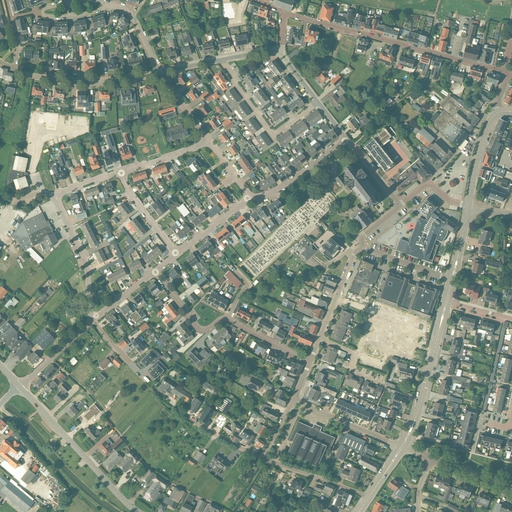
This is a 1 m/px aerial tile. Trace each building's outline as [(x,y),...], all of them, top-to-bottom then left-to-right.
[(21,6),(19,0),(17,0),(10,2),(13,13),(20,11),(19,6),(21,6)] [(32,6),(37,4),(35,0),(25,0),(26,3),(29,8),(32,7),(32,6)] [(160,0),(164,9),(179,3),(177,0),(160,0)] [(273,0),(274,1),(273,1),(272,5),(291,12),(294,2),(287,0),(273,0)] [(231,2),(222,3),(223,18),(228,17),(228,18),(235,18),(234,11),(234,12),(233,8),(232,8),(231,2)] [(246,11),(257,16),(259,6),(263,7),(250,2),(246,11)] [(162,10),(160,4),(148,9),(139,15),(141,19),(162,10)] [(331,6),(328,5),(328,7),(323,6),(319,19),(331,23),(334,9),(331,8),(331,6)] [(274,21),(270,19),(272,12),(267,10),(268,8),(263,7),(259,6),(257,16),(265,19),(266,18),(267,18),(266,25),(273,27),(274,21)] [(107,20),(109,27),(112,26),(112,20),(117,20),(118,20),(121,14),(118,13),(117,14),(111,14),(110,19),(107,20)] [(334,19),(333,24),(344,27),(348,13),(346,18),(345,18),(340,17),(335,16),(334,19)] [(348,13),(344,27),(351,28),(353,21),(355,15),(348,13)] [(121,14),(118,20),(118,21),(121,24),(119,27),(121,29),(122,29),(123,31),(128,29),(127,27),(125,25),(127,22),(123,17),(123,16),(121,14)] [(378,26),(376,34),(383,36),(385,26),(382,25),(385,15),(381,14),(380,16),(378,25),(378,26)] [(352,28),(360,30),(362,21),(362,20),(363,16),(358,15),(356,15),(355,18),(354,18),(352,28)] [(373,21),(370,33),(376,34),(378,26),(378,25),(380,16),(374,15),(374,17),(373,20),(373,21)] [(97,17),(100,28),(105,26),(106,28),(109,27),(107,20),(104,21),(102,16),(97,17)] [(367,18),(364,31),(370,33),(373,20),(374,17),(367,16),(367,17),(367,18)] [(93,25),(89,25),(91,33),(95,32),(94,29),(100,28),(97,17),(91,19),(93,25)] [(24,24),(23,20),(15,21),(18,33),(21,32),(22,35),(28,34),(26,24),(24,24)] [(79,22),(81,32),(81,35),(91,33),(89,25),(86,26),(85,21),(79,22)] [(36,32),(41,33),(43,22),(37,22),(36,27),(33,27),(32,34),(35,34),(36,32)] [(43,22),(41,33),(47,34),(47,36),(51,36),(51,29),(48,29),(48,23),(43,22)] [(74,28),(70,28),(71,36),(75,36),(77,35),(77,33),(81,32),(79,22),(73,23),(74,28)] [(61,34),(61,23),(55,23),(55,29),(51,29),(51,36),(57,37),(57,34),(61,34)] [(67,36),(71,36),(70,28),(67,29),(67,23),(61,23),(61,34),(61,37),(67,36)] [(403,35),(409,37),(410,32),(411,29),(410,28),(411,23),(409,23),(407,31),(404,30),(404,31),(403,35)] [(477,26),(471,25),(466,44),(467,44),(463,58),(477,61),(480,47),(472,45),(477,26)] [(385,26),(383,36),(396,40),(398,35),(398,33),(403,35),(404,31),(385,26)] [(449,30),(443,29),(442,33),(438,51),(445,53),(448,43),(444,42),(446,38),(447,38),(449,30)] [(191,42),(187,30),(182,31),(183,34),(184,38),(182,39),(185,48),(180,49),(182,57),(191,55),(188,43),(191,42)] [(300,31),(290,30),(288,44),(293,45),(293,44),(295,44),(296,40),(299,41),(300,36),(300,31)] [(310,30),(307,30),(306,31),(304,37),(302,37),(300,47),(315,50),(318,33),(311,32),(310,30)] [(410,32),(409,37),(407,42),(418,46),(420,40),(419,39),(420,35),(410,32)] [(121,42),(120,42),(120,44),(121,46),(123,45),(134,40),(132,33),(123,37),(124,41),(121,42)] [(174,40),(173,35),(166,36),(168,42),(171,41),(173,49),(177,48),(174,39),(174,40)] [(231,36),(231,38),(233,42),(235,41),(236,47),(242,45),(240,36),(235,37),(235,35),(231,36)] [(245,35),(240,36),(242,45),(244,45),(245,45),(247,44),(247,41),(250,41),(248,35),(247,35),(246,35),(245,35)] [(338,37),(332,35),(332,37),(326,36),(325,42),(330,43),(330,45),(339,47),(341,39),(338,38),(338,37)] [(429,38),(420,35),(419,39),(420,40),(418,46),(426,48),(429,38)] [(340,52),(346,55),(351,42),(344,39),(340,52)] [(359,44),(357,49),(366,52),(367,46),(368,41),(360,39),(359,44)] [(123,45),(121,46),(122,49),(124,48),(127,47),(128,50),(137,46),(134,40),(123,45)] [(229,48),(228,40),(218,42),(220,50),(229,48)] [(213,51),(212,43),(202,45),(204,53),(213,51)] [(88,49),(87,44),(84,44),(84,46),(79,46),(80,56),(85,56),(84,50),(88,49)] [(496,47),(483,45),(480,63),(489,65),(491,52),(495,53),(496,47)] [(79,62),(78,46),(75,47),(75,53),(73,53),(72,63),(66,63),(65,70),(76,70),(76,63),(76,62),(79,62)] [(321,47),(319,54),(331,56),(332,50),(321,47)] [(391,62),(391,63),(395,54),(397,49),(391,47),(388,55),(384,54),(382,53),(381,53),(381,54),(378,61),(381,62),(382,59),(386,61),(385,65),(389,66),(391,62)] [(174,52),(174,49),(171,50),(170,49),(166,50),(169,61),(177,59),(175,52),(174,52)] [(137,52),(133,53),(136,68),(143,66),(141,56),(138,57),(137,52)] [(130,69),(136,68),(133,53),(130,54),(131,59),(127,60),(130,69)] [(423,54),(419,62),(418,68),(424,70),(424,69),(427,70),(429,65),(432,57),(423,54)] [(94,60),(94,56),(89,56),(89,60),(87,60),(88,63),(85,63),(85,70),(95,70),(95,60),(94,60)] [(443,60),(433,57),(429,69),(432,70),(429,79),(436,81),(440,68),(443,60)] [(110,62),(107,62),(107,65),(107,70),(113,69),(114,71),(116,71),(117,69),(117,64),(117,63),(124,62),(123,58),(110,59),(110,62)] [(415,62),(400,58),(398,65),(413,69),(415,62)] [(272,71),(278,66),(274,61),(268,65),(272,71)] [(259,73),(261,72),(264,69),(260,64),(260,63),(255,67),(257,70),(258,71),(259,73)] [(272,71),(266,76),(268,79),(273,75),(272,74),(273,73),(276,76),(278,74),(282,71),(278,66),(272,71)] [(474,79),(477,69),(471,67),(468,77),(474,79)] [(7,70),(0,68),(0,77),(5,79),(12,80),(12,79),(13,74),(6,73),(7,70)] [(318,72),(314,76),(317,79),(319,77),(323,82),(327,79),(328,78),(325,74),(326,73),(328,72),(326,70),(324,71),(321,69),(318,72)] [(477,69),(474,79),(480,80),(479,81),(483,82),(484,77),(481,76),(483,71),(477,69)] [(220,72),(213,77),(223,91),(227,88),(224,84),(226,82),(220,73),(220,72)] [(243,79),(247,85),(253,80),(251,77),(253,75),(252,72),(242,79),(242,80),(243,79)] [(457,74),(452,73),(450,80),(462,83),(464,75),(459,74),(459,75),(457,75),(457,74)] [(486,82),(491,84),(492,84),(494,85),(497,86),(500,78),(495,76),(489,73),(487,78),(486,82)] [(184,76),(182,74),(176,78),(182,86),(187,82),(183,77),(184,76)] [(338,75),(331,81),(337,87),(340,84),(339,83),(340,82),(342,80),(338,75)] [(282,88),(284,86),(290,82),(286,77),(286,76),(280,81),(282,84),(280,86),(282,88)] [(195,77),(189,81),(192,85),(196,82),(198,81),(195,77)] [(257,85),(253,80),(247,85),(250,89),(250,90),(257,85)] [(482,87),(480,90),(483,91),(488,93),(490,94),(494,85),(492,84),(491,84),(486,82),(485,81),(482,87)] [(294,87),(290,82),(284,86),(288,92),(294,87)] [(347,91),(342,84),(337,88),(343,94),(347,91)] [(153,86),(143,88),(145,95),(147,94),(147,93),(148,93),(153,92),(155,92),(153,86)] [(43,89),(33,88),(32,95),(34,96),(34,95),(42,96),(43,89)] [(191,90),(187,93),(193,101),(197,98),(198,97),(196,94),(194,91),(195,91),(193,89),(191,90)] [(229,100),(236,94),(232,89),(225,95),(229,100)] [(130,90),(120,91),(121,101),(128,101),(129,102),(129,105),(136,104),(135,95),(131,95),(130,90)] [(254,95),(257,100),(264,95),(260,90),(253,95),(254,95)] [(414,101),(421,95),(416,90),(409,95),(414,101)] [(78,92),(77,100),(78,100),(78,107),(82,107),(90,107),(90,97),(90,96),(89,96),(86,96),(86,92),(78,92)] [(109,102),(109,92),(99,93),(99,100),(102,100),(102,102),(109,102)] [(201,95),(200,96),(203,100),(210,96),(207,92),(201,95)] [(217,92),(211,96),(214,100),(220,96),(217,92)] [(482,92),(475,101),(482,106),(485,101),(488,103),(492,99),(491,99),(482,92)] [(236,94),(229,100),(233,106),(240,100),(236,94)] [(469,107),(464,103),(460,100),(459,99),(458,99),(452,94),(450,96),(452,98),(450,100),(447,98),(441,105),(444,108),(443,109),(470,132),(480,119),(476,117),(477,116),(478,113),(477,113),(477,112),(470,108),(469,107)] [(268,100),(264,95),(257,100),(261,105),(268,100)] [(338,99),(334,95),(329,99),(335,107),(345,99),(342,96),(338,99)] [(385,103),(390,108),(391,106),(391,105),(394,102),(390,97),(385,103)] [(299,98),(293,102),(298,109),(303,105),(304,105),(299,98)] [(477,112),(482,106),(475,101),(471,107),(469,106),(469,107),(470,108),(477,112)] [(239,114),(246,108),(242,102),(235,108),(239,114)] [(293,113),(298,109),(293,102),(288,107),(293,113)] [(150,105),(150,103),(140,105),(140,108),(141,110),(142,114),(152,112),(150,105)] [(206,106),(204,104),(198,108),(204,116),(210,113),(205,107),(206,106)] [(223,104),(220,107),(225,113),(228,111),(223,104)] [(415,104),(412,106),(419,112),(422,109),(415,104)] [(128,119),(129,107),(118,107),(117,119),(128,119)] [(177,117),(174,107),(158,112),(161,122),(177,117)] [(250,113),(246,108),(239,114),(243,119),(250,113)] [(274,110),(276,112),(280,118),(285,114),(286,114),(281,108),(278,110),(277,108),(274,110)] [(458,148),(468,135),(455,124),(457,122),(443,110),(440,115),(437,112),(431,120),(434,122),(433,124),(458,148)] [(311,115),(316,122),(322,118),(316,111),(311,115)] [(280,118),(276,112),(270,116),(275,122),(280,118)] [(371,120),(366,114),(359,120),(360,122),(357,125),(353,119),(347,124),(354,132),(359,128),(360,129),(371,120)] [(221,118),(219,115),(209,122),(214,130),(219,127),(215,122),(221,118)] [(316,122),(311,115),(305,119),(311,126),(316,122)] [(228,118),(222,123),(224,127),(231,122),(230,120),(228,118)] [(244,123),(248,129),(256,123),(252,118),(244,123)] [(403,126),(393,118),(391,120),(401,128),(403,126)] [(493,134),(501,137),(500,138),(505,140),(508,133),(504,131),(507,122),(506,122),(499,119),(495,128),(495,130),(493,133),(493,134)] [(302,121),(296,125),(302,133),(308,129),(302,121)] [(224,127),(226,130),(227,131),(228,131),(234,126),(231,122),(224,127)] [(405,122),(403,125),(409,131),(412,128),(405,122)] [(185,128),(184,123),(179,125),(180,128),(164,132),(167,142),(188,135),(185,128)] [(256,123),(248,129),(252,134),(260,129),(256,123)] [(302,133),(296,125),(291,129),(297,137),(302,133)] [(365,146),(364,147),(365,146),(365,147),(367,149),(366,149),(366,150),(369,153),(370,152),(372,154),(371,155),(374,159),(374,158),(376,161),(375,161),(382,170),(383,171),(384,172),(385,174),(387,172),(396,165),(393,162),(392,162),(381,149),(381,148),(390,141),(389,139),(392,137),(395,141),(399,138),(391,127),(389,129),(387,130),(386,128),(385,129),(386,130),(384,131),(383,132),(383,131),(379,134),(380,134),(377,136),(377,135),(373,138),(374,139),(373,139),(373,140),(372,140),(365,146)] [(416,128),(412,133),(418,139),(424,134),(417,127),(416,128)] [(223,134),(219,137),(223,143),(228,140),(227,138),(229,137),(231,136),(228,131),(227,131),(226,130),(222,133),(223,134)] [(282,136),(288,143),(293,139),(288,131),(282,136)] [(326,135),(331,141),(336,137),(337,137),(332,131),(326,135)] [(255,138),(259,144),(267,138),(263,133),(255,138)] [(111,135),(105,137),(109,148),(115,146),(111,135)] [(326,145),(331,141),(326,135),(321,139),(326,146),(326,145)] [(490,148),(488,153),(498,157),(503,145),(499,143),(500,140),(503,141),(504,139),(501,138),(493,135),(488,147),(490,148)] [(288,143),(282,136),(277,140),(282,147),(288,143)] [(271,144),(267,138),(259,144),(263,149),(271,144)] [(429,139),(424,144),(427,148),(429,149),(429,150),(439,160),(440,160),(443,164),(448,159),(453,154),(450,150),(438,139),(434,144),(432,142),(433,142),(429,139)] [(317,143),(311,147),(316,153),(321,149),(322,149),(317,143)] [(238,150),(234,144),(231,146),(232,147),(228,149),(233,156),(237,152),(236,151),(238,150)] [(122,147),(119,148),(123,160),(132,157),(130,152),(129,148),(128,147),(127,147),(125,148),(125,147),(122,147)] [(311,157),(316,153),(311,147),(306,151),(311,157)] [(104,152),(106,158),(105,159),(107,165),(108,165),(108,166),(112,165),(111,164),(116,162),(114,156),(113,156),(111,149),(104,152)] [(443,164),(427,149),(423,152),(426,155),(424,156),(420,152),(417,155),(424,161),(426,159),(437,170),(443,164)] [(300,152),(294,157),(301,165),(306,160),(306,161),(300,152)] [(66,165),(61,153),(59,154),(60,157),(57,158),(61,167),(66,165)] [(484,159),(482,165),(483,166),(493,169),(495,160),(497,161),(498,157),(488,153),(486,153),(484,159)] [(301,165),(294,157),(289,161),(288,159),(289,159),(285,154),(282,156),(291,168),(293,166),(296,169),(296,168),(301,165)] [(7,182),(23,177),(23,175),(23,172),(25,173),(28,159),(13,156),(13,155),(7,182)] [(97,162),(95,156),(88,158),(91,164),(90,165),(92,170),(99,168),(98,162),(97,162)] [(291,168),(282,156),(279,158),(284,165),(280,169),(276,164),(280,170),(282,172),(287,178),(292,174),(293,174),(289,169),(291,168)] [(238,162),(242,168),(248,163),(247,161),(248,160),(245,157),(238,162)] [(191,158),(184,163),(188,168),(190,165),(192,164),(197,171),(198,170),(202,167),(197,160),(196,160),(194,158),(192,159),(191,158)] [(391,179),(387,182),(389,183),(393,188),(394,189),(395,188),(396,188),(396,189),(398,190),(398,191),(399,192),(402,190),(403,190),(405,188),(406,187),(405,187),(417,177),(423,183),(432,175),(429,171),(419,159),(418,159),(414,163),(413,164),(410,167),(409,167),(405,170),(405,171),(403,173),(401,174),(400,174),(398,172),(391,179)] [(81,167),(79,160),(76,161),(77,164),(78,168),(73,169),(75,176),(84,173),(82,167),(81,167)] [(248,163),(242,168),(246,174),(253,169),(252,169),(254,167),(252,165),(250,166),(248,163)] [(282,182),(287,178),(282,172),(280,170),(276,164),(273,166),(278,173),(278,172),(280,174),(277,176),(282,182)] [(158,167),(160,173),(161,176),(168,174),(165,165),(158,167)] [(61,172),(59,166),(51,168),(54,175),(53,175),(56,182),(65,179),(63,172),(61,172)] [(364,205),(364,206),(366,208),(366,207),(367,208),(367,207),(368,207),(368,208),(369,208),(369,207),(370,206),(370,207),(370,206),(371,206),(372,205),(373,207),(372,207),(373,208),(373,207),(373,208),(374,207),(373,207),(378,203),(378,204),(379,203),(379,202),(378,203),(378,202),(376,200),(378,200),(379,199),(380,199),(380,198),(380,197),(380,196),(380,197),(379,195),(379,194),(378,194),(366,178),(367,177),(368,177),(368,176),(367,176),(362,170),(362,169),(362,170),(361,170),(360,170),(360,169),(359,169),(358,168),(357,168),(356,169),(355,168),(355,169),(354,171),(353,169),(354,168),(353,168),(351,167),(351,166),(350,167),(348,167),(348,166),(347,166),(348,167),(346,169),(345,168),(345,169),(346,169),(345,171),(344,171),(344,172),(345,172),(346,174),(342,177),(340,175),(336,179),(341,186),(343,185),(344,187),(346,185),(345,185),(346,184),(348,186),(345,188),(345,189),(347,192),(350,190),(351,189),(352,188),(354,191),(353,192),(354,192),(355,192),(357,195),(356,195),(356,196),(357,195),(359,198),(359,199),(360,198),(362,201),(361,202),(362,202),(365,205),(364,205)] [(153,175),(160,173),(158,167),(151,169),(153,175)] [(505,171),(496,167),(493,174),(503,178),(505,171)] [(492,173),(481,169),(478,177),(490,180),(492,173)] [(145,172),(138,174),(140,180),(144,179),(144,181),(148,180),(145,172)] [(206,185),(212,180),(207,175),(205,176),(203,173),(196,179),(198,182),(199,181),(204,186),(206,185)] [(140,180),(138,174),(132,176),(135,185),(141,183),(140,180)] [(270,176),(265,180),(269,187),(275,183),(270,176)] [(23,177),(7,182),(5,183),(6,183),(7,189),(13,187),(14,191),(28,187),(25,177),(23,177)] [(509,182),(503,179),(502,180),(500,185),(500,186),(506,188),(509,182)] [(216,186),(212,180),(206,185),(208,188),(206,189),(208,192),(216,186)] [(269,187),(265,180),(259,185),(262,189),(264,191),(269,187)] [(111,183),(104,185),(105,190),(105,191),(107,194),(108,194),(110,193),(113,192),(112,189),(112,188),(111,183)] [(90,190),(92,196),(99,194),(97,188),(90,190)] [(166,189),(160,193),(163,197),(169,192),(166,189)] [(92,196),(90,190),(84,192),(86,198),(92,196)] [(496,200),(498,193),(492,190),(489,197),(496,200)] [(214,196),(210,199),(211,199),(212,200),(211,201),(215,206),(219,203),(225,198),(221,192),(217,195),(215,197),(214,196)] [(420,193),(413,201),(415,203),(422,195),(420,193)] [(498,193),(496,200),(502,202),(505,195),(498,193)] [(79,202),(76,194),(69,197),(71,202),(72,206),(78,204),(81,212),(86,211),(82,201),(79,202)] [(201,206),(193,195),(190,198),(198,208),(201,206)] [(225,198),(219,203),(221,204),(224,208),(230,204),(225,198)] [(155,211),(161,206),(163,204),(159,199),(157,201),(156,201),(150,205),(155,211)] [(272,204),(277,210),(283,206),(277,199),(277,200),(272,204)] [(419,219),(410,244),(406,243),(400,241),(396,250),(432,263),(434,258),(436,255),(438,247),(433,245),(435,241),(441,243),(442,243),(446,236),(448,232),(448,231),(448,230),(454,234),(458,227),(440,215),(438,217),(437,216),(439,213),(437,212),(435,214),(433,213),(438,208),(434,204),(431,202),(427,199),(417,210),(423,215),(420,220),(419,219)] [(179,205),(176,202),(172,205),(173,206),(168,209),(171,212),(179,205)] [(111,220),(112,219),(114,218),(121,213),(126,208),(123,203),(117,208),(118,210),(109,217),(111,220)] [(183,204),(177,209),(180,213),(181,214),(184,217),(186,216),(189,213),(183,204)] [(272,214),(277,210),(272,204),(268,207),(267,207),(272,214)] [(209,211),(206,213),(207,215),(210,219),(221,211),(218,207),(217,205),(209,211)] [(162,208),(161,206),(155,211),(159,217),(168,210),(165,206),(162,208)] [(366,208),(364,206),(360,209),(357,206),(352,209),(355,213),(351,216),(362,231),(372,223),(362,210),(366,208)] [(400,216),(407,211),(404,207),(397,213),(400,216)] [(130,213),(126,208),(121,213),(124,218),(130,213)] [(260,209),(255,212),(260,219),(263,217),(265,219),(267,217),(260,208),(260,209)] [(79,214),(76,215),(78,221),(87,218),(85,212),(79,214)] [(260,219),(255,212),(250,216),(255,223),(260,219)] [(195,215),(201,223),(206,218),(202,213),(197,218),(195,215)] [(20,224),(11,237),(25,250),(31,248),(33,247),(28,235),(48,226),(42,214),(20,224)] [(396,214),(388,221),(390,224),(398,217),(396,214)] [(195,227),(201,223),(195,215),(189,220),(195,227)] [(236,220),(240,225),(246,221),(242,216),(236,220)] [(132,228),(138,223),(135,218),(129,223),(132,228)] [(277,227),(271,218),(268,220),(272,226),(273,226),(275,229),(277,227)] [(235,229),(240,225),(236,220),(231,224),(235,229)] [(80,227),(83,232),(90,229),(87,223),(80,227)] [(132,228),(136,233),(142,228),(138,223),(132,228)] [(183,228),(181,230),(185,235),(190,231),(187,227),(186,226),(185,223),(182,226),(183,228)] [(251,227),(248,224),(243,228),(251,239),(253,237),(252,235),(254,233),(250,228),(251,227)] [(124,234),(126,233),(120,225),(116,228),(118,231),(120,230),(124,234)] [(48,226),(28,235),(33,247),(38,244),(46,240),(45,237),(52,234),(48,226)] [(142,228),(136,233),(140,237),(146,233),(142,228)] [(90,229),(83,232),(86,237),(93,234),(90,229)] [(225,229),(220,233),(225,240),(228,243),(230,241),(228,238),(229,237),(231,236),(229,234),(228,232),(225,229)] [(179,231),(175,234),(179,239),(185,235),(181,230),(179,231)] [(492,233),(483,231),(480,240),(479,240),(478,244),(488,246),(488,242),(490,242),(492,233)] [(46,240),(38,244),(43,254),(49,249),(53,245),(52,244),(57,242),(55,237),(53,233),(52,234),(45,237),(46,240)] [(225,240),(220,233),(214,237),(220,244),(225,240)] [(0,241),(6,245),(9,240),(1,234),(0,235),(0,241)] [(86,237),(89,243),(95,239),(93,234),(86,237)] [(344,240),(338,234),(335,236),(341,243),(344,240)] [(95,239),(89,243),(91,248),(98,245),(97,242),(101,240),(100,237),(95,239)] [(129,245),(125,248),(127,251),(135,245),(130,237),(128,239),(126,241),(129,245)] [(305,239),(304,237),(299,242),(300,243),(299,244),(303,248),(304,247),(306,249),(300,254),(306,261),(317,251),(311,245),(308,247),(307,245),(309,243),(305,238),(305,239)] [(251,251),(241,238),(239,240),(249,253),(251,251)] [(318,250),(323,255),(324,255),(331,260),(331,259),(332,258),(333,258),(333,257),(334,256),(335,256),(335,255),(336,254),(339,251),(341,253),(344,249),(335,242),(330,238),(322,247),(321,246),(318,250)] [(218,253),(221,251),(217,247),(215,249),(208,241),(203,246),(207,251),(212,257),(217,253),(218,253)] [(153,251),(152,251),(157,257),(162,253),(155,245),(151,248),(153,251)] [(200,254),(201,255),(207,251),(203,246),(197,250),(200,254)] [(490,250),(480,247),(479,254),(489,256),(490,250)] [(122,257),(118,248),(115,249),(118,255),(116,256),(118,259),(120,258),(126,268),(120,258),(122,257)] [(31,249),(26,251),(37,262),(38,264),(43,260),(31,249)] [(97,259),(106,254),(103,249),(94,253),(97,259)] [(152,251),(148,255),(152,261),(157,257),(152,251)] [(106,254),(97,259),(100,264),(106,261),(105,258),(108,257),(106,254)] [(192,254),(185,259),(188,263),(189,264),(192,267),(195,265),(199,271),(202,269),(205,267),(201,262),(198,264),(198,263),(196,260),(195,258),(192,254)] [(152,261),(148,255),(143,259),(147,264),(152,261)] [(253,272),(254,273),(256,273),(266,263),(263,260),(260,261),(256,256),(253,257),(252,258),(249,258),(245,262),(245,268),(248,266),(248,263),(253,268),(252,265),(255,265),(257,263),(257,267),(255,267),(255,269),(253,272)] [(118,259),(112,262),(114,265),(118,262),(119,265),(121,265),(123,270),(126,268),(120,258),(118,259)] [(487,259),(485,265),(500,269),(502,263),(487,259)] [(139,260),(133,263),(137,270),(142,267),(139,260)] [(482,262),(474,260),(473,266),(474,266),(472,273),(473,273),(472,277),(476,278),(477,274),(481,275),(483,265),(481,265),(482,262)] [(374,265),(362,261),(356,276),(356,277),(349,292),(365,298),(369,289),(371,290),(374,283),(375,284),(380,272),(374,270),(374,271),(372,271),(374,265)] [(133,263),(128,266),(129,268),(131,273),(137,270),(133,263)] [(103,270),(108,268),(107,265),(99,270),(101,274),(104,273),(103,270)] [(117,272),(120,278),(126,275),(122,269),(121,269),(120,267),(116,269),(117,272)] [(173,269),(167,273),(171,279),(174,282),(177,279),(181,276),(178,273),(177,274),(176,273),(173,269)] [(110,284),(115,281),(110,272),(106,274),(107,277),(106,277),(110,284)] [(110,272),(115,281),(120,278),(117,272),(112,274),(110,272)] [(399,308),(403,310),(413,283),(409,282),(409,280),(403,278),(403,279),(392,275),(393,274),(387,272),(384,278),(385,278),(383,283),(380,289),(381,289),(379,294),(377,300),(378,301),(399,308)] [(227,283),(228,283),(230,285),(232,283),(236,279),(232,275),(228,279),(226,281),(226,282),(227,283)] [(328,277),(324,276),(322,281),(326,282),(325,284),(324,283),(323,285),(320,284),(318,291),(323,293),(324,290),(332,294),(337,281),(328,277)] [(208,282),(204,277),(196,284),(200,288),(208,282)] [(193,283),(189,278),(185,281),(189,287),(193,283)] [(241,284),(236,279),(232,283),(230,285),(231,286),(232,283),(237,288),(241,284)] [(157,288),(153,283),(147,288),(154,296),(157,294),(160,291),(157,288)] [(413,283),(403,310),(407,311),(430,319),(432,313),(431,313),(436,299),(437,300),(440,291),(434,289),(434,290),(429,288),(429,287),(423,285),(417,283),(417,285),(413,283)] [(475,287),(468,285),(465,294),(470,295),(469,297),(477,299),(480,289),(475,287)] [(49,289),(37,302),(40,305),(52,292),(49,289)] [(196,295),(193,292),(187,297),(192,303),(202,295),(200,292),(196,295)] [(209,296),(207,301),(207,300),(213,303),(217,296),(218,294),(214,292),(213,294),(211,293),(209,296)] [(147,304),(139,294),(133,299),(137,305),(141,302),(144,306),(147,304)] [(498,297),(486,294),(485,300),(492,302),(492,303),(496,304),(498,297)] [(218,306),(222,299),(223,297),(220,296),(220,297),(217,296),(213,303),(218,306)] [(321,307),(325,309),(329,300),(320,296),(319,300),(312,297),(310,300),(301,296),(300,299),(309,303),(316,306),(317,305),(321,307)] [(15,300),(12,297),(4,306),(7,308),(15,300)] [(222,299),(218,306),(224,309),(229,299),(226,298),(225,300),(222,299)] [(163,304),(160,300),(154,305),(157,309),(163,304)] [(286,307),(293,310),(295,304),(288,301),(286,307)] [(305,302),(303,307),(304,308),(314,312),(312,317),(316,318),(321,320),(325,312),(317,309),(318,307),(313,305),(307,302),(305,302)] [(165,316),(165,317),(169,313),(174,309),(169,304),(164,308),(169,313),(165,316)] [(126,305),(120,310),(123,314),(126,318),(129,316),(134,322),(141,317),(136,311),(133,313),(130,310),(126,305)] [(141,309),(137,312),(141,317),(142,318),(146,315),(141,309)] [(178,315),(174,309),(169,313),(165,317),(167,319),(164,322),(168,327),(172,324),(170,321),(178,315)] [(235,315),(241,318),(244,313),(238,310),(235,315)] [(342,313),(340,318),(350,322),(351,318),(350,318),(352,314),(342,310),(341,313),(342,313)] [(250,316),(244,313),(241,318),(247,322),(250,317),(250,316)] [(282,313),(279,321),(292,326),(295,319),(290,317),(289,320),(285,319),(287,315),(286,315),(285,315),(282,313)] [(372,317),(371,319),(372,319),(381,322),(383,317),(374,314),(372,317)] [(117,320),(113,315),(106,320),(110,325),(113,329),(119,324),(116,320),(117,320)] [(462,317),(460,325),(464,326),(463,330),(463,332),(455,330),(453,337),(464,340),(469,319),(463,317),(462,317)] [(278,321),(273,318),(272,319),(268,325),(266,324),(263,330),(269,333),(273,325),(275,326),(278,321)] [(337,322),(336,324),(346,328),(347,325),(348,325),(350,322),(340,318),(339,322),(337,322)] [(25,322),(22,319),(16,325),(19,328),(23,324),(25,322)] [(370,322),(370,324),(380,327),(381,322),(372,319),(371,322),(370,322)] [(469,319),(464,340),(466,329),(470,330),(471,328),(474,328),(475,325),(476,320),(475,320),(475,321),(469,319)] [(256,326),(263,330),(266,324),(259,321),(256,326)] [(0,328),(0,330),(4,334),(12,327),(7,322),(0,328)] [(486,331),(488,324),(482,322),(481,322),(479,330),(486,331)] [(149,327),(146,323),(139,328),(142,332),(149,327)] [(178,331),(181,334),(187,329),(182,323),(173,331),(175,333),(178,331)] [(312,325),(308,323),(305,331),(309,333),(315,336),(318,327),(312,325)] [(346,328),(336,324),(335,327),(337,327),(335,332),(344,335),(345,332),(345,331),(346,328)] [(369,327),(368,329),(378,332),(380,333),(382,328),(380,327),(370,324),(369,327)] [(488,324),(486,331),(485,337),(487,338),(487,340),(494,342),(495,336),(492,335),(495,325),(494,325),(494,326),(488,324)] [(275,336),(275,337),(279,339),(279,338),(282,340),(285,334),(288,336),(288,335),(292,327),(289,326),(287,329),(284,328),(282,332),(278,330),(277,332),(275,336)] [(16,332),(12,327),(4,334),(1,337),(6,342),(16,332)] [(292,327),(288,335),(290,335),(298,339),(297,341),(302,343),(310,346),(311,345),(313,341),(313,340),(313,339),(308,337),(300,334),(300,335),(294,333),(296,328),(292,327)] [(52,337),(45,329),(32,342),(35,345),(37,343),(43,350),(48,345),(46,343),(52,337)] [(183,337),(180,340),(182,342),(182,341),(185,345),(194,338),(191,335),(187,329),(181,334),(183,337)] [(218,333),(223,340),(227,337),(229,340),(233,342),(236,337),(232,334),(231,337),(224,329),(218,333)] [(367,332),(366,333),(371,335),(374,336),(376,337),(378,332),(368,329),(367,331),(367,332)] [(25,341),(17,332),(5,344),(11,350),(18,344),(20,346),(25,341)] [(342,339),(344,335),(335,332),(333,336),(331,336),(330,338),(340,342),(341,339),(342,339)] [(169,336),(166,333),(159,340),(165,346),(168,344),(165,341),(169,336)] [(226,343),(223,340),(218,333),(212,338),(214,340),(214,341),(216,344),(214,346),(217,350),(222,346),(226,343)] [(131,342),(135,348),(142,342),(138,336),(131,342)] [(127,345),(123,340),(118,344),(121,349),(127,345)] [(453,340),(452,347),(463,350),(464,347),(464,346),(464,343),(469,344),(470,341),(464,340),(463,342),(453,340)] [(363,345),(360,350),(362,351),(361,351),(364,352),(367,353),(371,343),(365,341),(364,343),(363,343),(362,345),(363,345)] [(409,341),(406,350),(408,350),(419,355),(421,351),(421,350),(420,350),(420,349),(421,349),(414,346),(416,343),(415,343),(409,341)] [(26,359),(32,365),(39,358),(34,352),(31,354),(28,351),(32,347),(26,342),(14,356),(20,361),(26,355),(28,358),(26,359)] [(142,342),(135,348),(139,353),(144,349),(140,344),(142,342)] [(256,343),(253,349),(256,350),(254,353),(258,355),(260,352),(263,354),(261,358),(265,360),(267,355),(263,353),(264,352),(266,348),(259,344),(259,345),(256,343)] [(371,343),(367,353),(373,356),(377,346),(371,343)] [(327,354),(336,357),(337,354),(336,353),(338,350),(328,346),(327,349),(329,349),(327,354)] [(377,346),(373,356),(379,359),(383,349),(377,346)] [(450,353),(455,354),(460,356),(460,355),(462,356),(463,350),(452,347),(450,353)] [(193,349),(187,355),(196,365),(201,360),(204,363),(212,355),(209,353),(206,356),(201,352),(199,354),(193,349)] [(383,349),(379,359),(385,361),(387,358),(390,359),(394,350),(390,349),(389,351),(383,349)] [(403,358),(404,359),(409,361),(410,358),(417,360),(417,358),(418,359),(419,355),(408,350),(406,350),(403,358)] [(152,356),(149,353),(141,362),(142,363),(141,364),(144,366),(145,366),(146,367),(155,357),(158,360),(161,357),(156,352),(152,356)] [(274,354),(269,352),(265,362),(270,364),(271,360),(274,361),(273,362),(277,364),(281,355),(275,352),(274,354)] [(172,359),(175,362),(180,357),(176,354),(172,359)] [(334,361),(336,357),(327,354),(325,358),(323,358),(322,360),(332,364),(333,361),(334,361)] [(74,357),(70,362),(73,365),(78,360),(74,357)] [(112,359),(110,357),(107,360),(106,358),(99,366),(103,370),(112,359)] [(121,364),(115,358),(112,362),(118,367),(121,364)] [(297,363),(288,359),(286,365),(291,367),(289,373),(298,376),(302,366),(297,364),(297,363)] [(448,360),(446,367),(458,370),(459,366),(459,363),(455,362),(456,361),(448,359),(448,360)] [(162,365),(158,361),(151,367),(153,370),(149,374),(151,376),(150,377),(153,380),(154,379),(163,371),(160,368),(162,365)] [(407,365),(399,363),(398,368),(399,368),(397,376),(411,380),(414,370),(406,369),(407,365)] [(57,369),(52,364),(42,374),(48,379),(57,369)] [(502,364),(500,370),(503,370),(510,372),(511,366),(504,365),(502,364)] [(288,372),(284,370),(279,368),(276,367),(274,371),(280,373),(286,376),(288,372)] [(458,370),(446,367),(445,373),(444,373),(444,374),(452,376),(452,375),(456,376),(457,374),(458,370)] [(317,373),(316,376),(316,377),(317,377),(316,380),(319,381),(317,384),(322,386),(325,388),(327,381),(324,380),(326,375),(324,374),(319,372),(318,373),(317,373)] [(96,379),(89,386),(87,388),(93,393),(96,390),(106,379),(100,374),(96,379)] [(352,387),(355,378),(351,376),(351,375),(349,374),(345,383),(348,385),(352,387)] [(296,380),(286,376),(282,385),(292,389),(296,380)] [(457,381),(470,384),(466,383),(467,379),(458,376),(457,381)] [(278,377),(276,377),(273,385),(275,386),(274,386),(275,386),(278,388),(279,388),(281,384),(276,382),(278,377)] [(41,378),(33,386),(36,390),(44,382),(40,379),(41,378)] [(261,384),(251,378),(247,385),(257,391),(261,384)] [(360,380),(355,378),(352,387),(355,389),(356,388),(359,389),(363,380),(360,379),(360,380)] [(191,396),(164,379),(162,382),(162,383),(157,391),(163,394),(165,391),(169,394),(171,392),(187,402),(191,396)] [(51,393),(58,386),(53,381),(49,384),(48,383),(44,387),(46,389),(46,390),(48,393),(49,392),(49,393),(50,392),(51,393)] [(366,400),(368,395),(372,386),(368,384),(368,382),(366,381),(362,390),(365,392),(362,398),(366,400)] [(441,387),(454,391),(454,390),(452,390),(454,384),(450,383),(451,383),(443,381),(441,387)] [(70,389),(64,383),(59,387),(61,391),(59,393),(58,393),(54,397),(56,400),(56,401),(58,404),(59,403),(64,399),(61,397),(70,389)] [(310,388),(308,393),(314,396),(315,395),(316,396),(316,397),(321,399),(323,394),(329,397),(330,395),(335,397),(337,393),(323,387),(319,385),(316,391),(310,388)] [(372,386),(368,395),(372,396),(372,395),(376,397),(376,396),(379,397),(383,389),(377,386),(377,388),(372,386)] [(453,394),(454,391),(441,387),(439,394),(447,396),(450,397),(451,394),(453,394)] [(286,393),(278,389),(274,397),(277,398),(274,404),(284,408),(289,399),(284,396),(286,393)] [(348,393),(350,394),(350,393),(344,391),(343,393),(345,394),(343,399),(342,398),(341,400),(338,399),(335,407),(340,410),(348,393)] [(314,396),(308,393),(306,397),(331,408),(333,402),(327,400),(327,402),(321,399),(316,397),(316,396),(315,395),(314,396)] [(348,393),(340,410),(346,412),(349,404),(347,403),(348,401),(346,400),(349,395),(350,395),(350,394),(348,393)] [(405,407),(408,399),(403,398),(403,399),(396,396),(397,395),(393,394),(391,399),(393,400),(392,403),(396,405),(396,406),(399,408),(400,405),(405,407)] [(202,403),(194,398),(188,409),(195,413),(202,403)] [(87,403),(84,400),(82,403),(81,403),(74,410),(71,407),(67,411),(72,417),(83,407),(85,405),(87,403)] [(221,412),(224,414),(227,410),(230,405),(224,400),(220,406),(223,408),(221,412)] [(349,404),(346,412),(351,415),(355,406),(356,404),(354,403),(353,403),(352,405),(349,404)] [(435,403),(434,409),(443,412),(444,405),(435,403)] [(369,404),(367,409),(366,411),(362,419),(368,422),(371,414),(368,413),(369,410),(368,410),(370,404),(369,404)] [(100,412),(94,405),(89,409),(91,411),(84,417),(88,421),(95,415),(96,416),(100,412)] [(270,407),(265,405),(262,411),(267,414),(265,417),(275,421),(279,415),(269,410),(270,407)] [(217,413),(207,406),(198,420),(208,426),(210,422),(208,420),(212,415),(214,416),(217,413)] [(355,406),(351,415),(357,417),(360,409),(358,408),(355,406)] [(466,410),(465,414),(476,417),(478,410),(467,408),(466,410)] [(360,409),(357,417),(362,419),(366,411),(360,409)] [(398,412),(391,409),(389,415),(395,417),(398,412)] [(432,412),(433,412),(432,415),(441,418),(440,419),(443,419),(443,417),(441,416),(443,412),(434,409),(434,410),(433,409),(432,412)] [(476,417),(465,414),(464,421),(475,424),(476,417)] [(220,415),(214,424),(220,428),(221,429),(226,422),(225,421),(225,423),(224,422),(226,419),(220,415)] [(374,416),(372,421),(379,424),(378,426),(386,430),(386,431),(388,432),(390,428),(389,427),(391,423),(385,420),(381,419),(381,418),(374,416)] [(8,426),(0,420),(0,432),(2,434),(8,426)] [(475,424),(464,421),(462,427),(473,430),(475,424)] [(313,429),(298,422),(290,440),(293,442),(288,454),(318,467),(323,455),(327,457),(335,438),(319,431),(320,429),(315,426),(313,429)] [(241,429),(233,423),(230,426),(226,424),(223,429),(235,438),(241,429)] [(426,430),(435,432),(436,428),(439,429),(440,426),(428,423),(426,430)] [(93,429),(90,426),(85,430),(87,434),(93,441),(98,436),(101,434),(97,430),(95,432),(93,429)] [(266,428),(262,426),(257,434),(261,436),(266,428)] [(472,436),(473,430),(462,427),(460,434),(472,436)] [(251,434),(243,430),(239,436),(246,441),(251,434)] [(435,432),(426,430),(425,437),(436,440),(437,437),(434,436),(435,432)] [(365,443),(345,434),(341,444),(361,452),(365,454),(366,452),(373,455),(376,449),(368,445),(368,446),(364,444),(365,443)] [(470,443),(472,436),(460,434),(459,440),(470,443)] [(124,443),(120,438),(111,447),(114,451),(124,443)] [(264,443),(258,439),(253,447),(259,451),(264,443)] [(12,445),(5,440),(2,444),(3,445),(0,448),(0,454),(9,462),(8,464),(15,469),(18,466),(20,468),(21,465),(17,462),(26,451),(15,442),(12,445)] [(109,443),(107,440),(103,443),(99,447),(102,452),(105,456),(109,453),(109,452),(112,449),(108,444),(109,443)] [(459,440),(457,447),(468,449),(470,443),(459,440)] [(348,448),(341,444),(335,457),(343,460),(348,448)] [(122,458),(115,451),(102,464),(109,471),(116,464),(125,473),(132,465),(132,466),(138,460),(130,451),(126,454),(126,455),(122,458)] [(206,457),(198,452),(194,459),(201,464),(206,457)] [(229,464),(216,454),(211,461),(209,464),(212,466),(214,464),(219,468),(216,472),(220,475),(223,471),(229,464)] [(334,457),(332,456),(326,471),(327,472),(331,461),(331,460),(333,461),(334,457)] [(379,465),(363,457),(360,464),(370,469),(370,470),(376,472),(379,465)] [(47,476),(51,472),(46,466),(41,471),(47,476)] [(360,471),(352,468),(350,473),(343,471),(341,476),(348,479),(356,482),(360,471)] [(26,473),(33,478),(35,475),(29,469),(26,473)] [(168,484),(148,470),(141,480),(147,484),(149,480),(151,482),(149,485),(150,486),(148,489),(146,488),(143,492),(155,502),(161,495),(158,492),(160,490),(163,492),(168,484)] [(438,475),(434,484),(440,486),(440,488),(447,491),(451,481),(442,477),(443,477),(438,475)] [(34,502),(6,479),(2,484),(5,486),(1,491),(26,511),(34,502)] [(299,482),(293,480),(291,487),(283,485),(281,491),(284,491),(288,492),(289,490),(293,491),(294,489),(300,491),(303,482),(299,481),(299,482)] [(392,480),(388,487),(395,492),(394,494),(397,496),(399,494),(404,497),(408,493),(409,491),(400,485),(401,484),(398,482),(397,483),(395,481),(395,482),(392,480)] [(334,487),(326,484),(325,489),(323,488),(317,485),(315,490),(321,492),(327,494),(326,495),(330,497),(334,487)] [(465,486),(463,485),(462,487),(459,486),(455,494),(459,495),(460,494),(466,496),(465,497),(465,499),(466,499),(467,500),(468,500),(469,499),(469,498),(473,489),(467,487),(465,486)] [(186,493),(175,488),(169,499),(166,497),(163,503),(175,509),(180,499),(182,501),(186,493)] [(352,496),(338,490),(333,505),(339,507),(341,503),(348,506),(352,496)] [(486,495),(480,493),(477,501),(488,506),(491,497),(486,494),(486,495)] [(194,497),(188,494),(184,503),(180,511),(179,511),(189,511),(192,507),(190,506),(192,502),(194,497)] [(204,502),(200,500),(195,509),(199,511),(204,502)] [(384,511),(385,511),(386,511),(388,507),(381,503),(380,504),(377,502),(374,508),(374,509),(372,511),(384,511)] [(163,511),(166,506),(160,503),(157,510),(161,511),(163,511)] [(496,503),(492,511),(499,511),(500,511),(501,511),(511,511),(511,506),(508,505),(508,506),(506,505),(503,503),(502,505),(496,503)]
